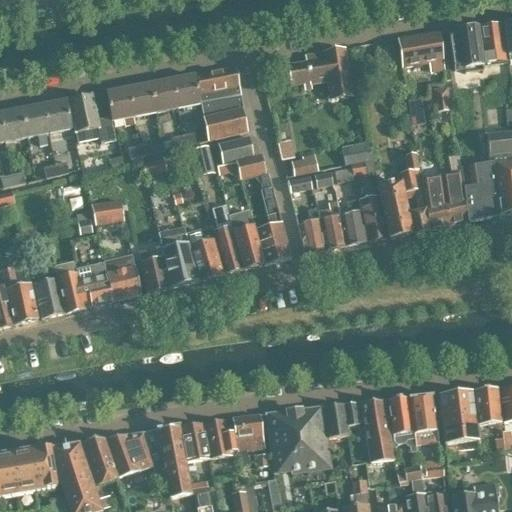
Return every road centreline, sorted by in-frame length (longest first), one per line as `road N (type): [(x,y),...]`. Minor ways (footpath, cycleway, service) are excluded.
road 1 (residential): [(511,373),(143,416),(0,443)]
road 2 (residential): [(0,347),(297,270)]
road 3 (residential): [(511,9),(244,54)]
road 4 (residential): [(244,54),(0,99)]
road 5 (residential): [(297,270),(244,54)]
road 6 (residential): [(297,270),(511,228)]
